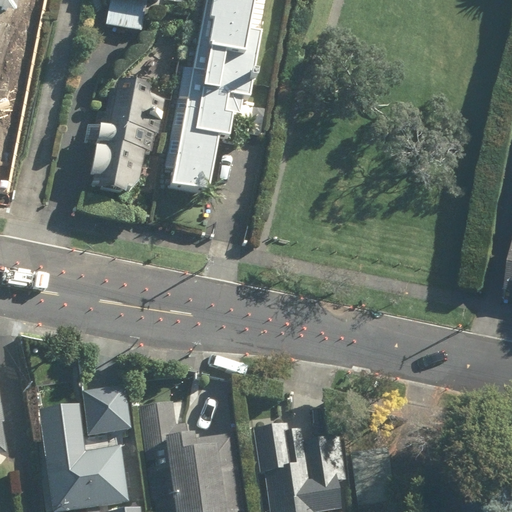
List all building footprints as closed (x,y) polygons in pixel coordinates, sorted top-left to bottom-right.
[(92,0),(92,2),(108,5),(103,31),(133,37),(138,11),(157,14),(159,0),(92,0)] [(178,76),(162,196),(201,201),(208,149),(218,150),(222,123),(232,124),(234,107),(242,108),(256,0),(196,0),(187,77),(178,76)] [(145,114),(148,98),(101,91),(84,197),(131,204),(138,157),(151,159),(158,116),(145,114)] [(511,247),(509,247),(503,301),(511,302),(511,247)] [(79,396),(82,438),(125,435),(122,393),(79,396)] [(75,401),(39,406),(53,511),(123,502),(116,446),(82,451),(75,401)] [(237,511),(229,442),(182,448),(180,427),(168,429),(166,408),(136,412),(148,511),(237,511)] [(327,511),(338,510),(327,444),(292,450),(290,434),(275,437),(273,424),(247,428),(260,511),(327,511)] [(385,504),(377,453),(338,459),(346,510),(385,504)]
